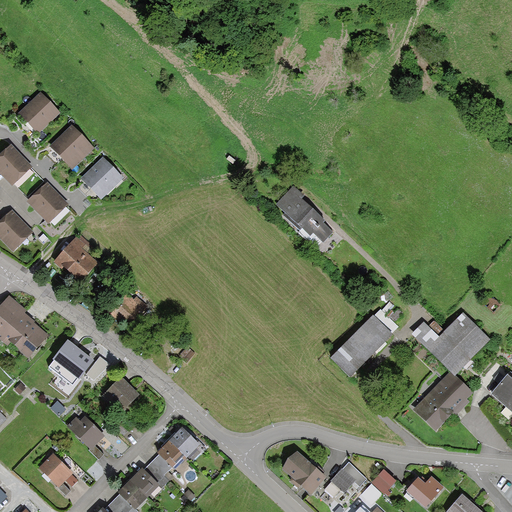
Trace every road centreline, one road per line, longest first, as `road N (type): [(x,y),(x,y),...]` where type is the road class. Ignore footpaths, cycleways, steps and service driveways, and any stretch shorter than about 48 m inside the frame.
road 1 (residential): [(239,456),(108,338),(13,277)]
road 2 (residential): [(239,456),(274,434),(303,431),(461,460)]
